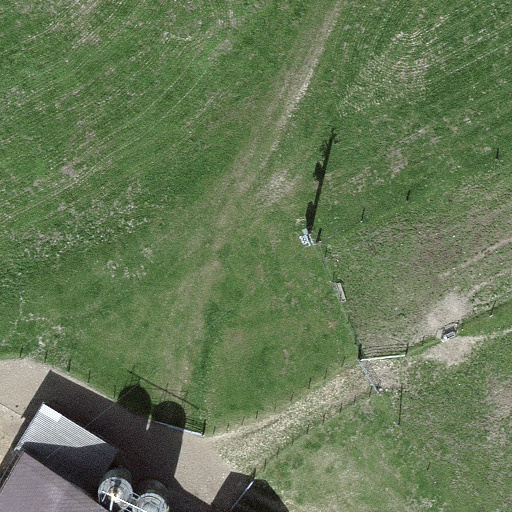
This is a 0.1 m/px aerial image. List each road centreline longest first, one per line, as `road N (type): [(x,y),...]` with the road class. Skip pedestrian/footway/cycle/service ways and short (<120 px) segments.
road 1 (track): [(171,452),(198,302),(222,225),(330,0)]
road 2 (track): [(511,313),(192,465)]
road 3 (track): [(0,381),(70,397),(262,511)]
